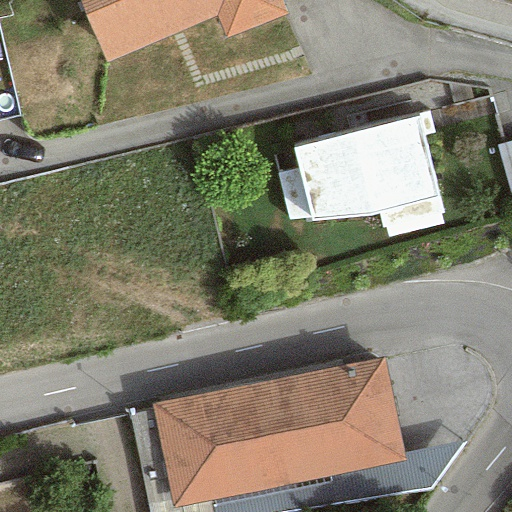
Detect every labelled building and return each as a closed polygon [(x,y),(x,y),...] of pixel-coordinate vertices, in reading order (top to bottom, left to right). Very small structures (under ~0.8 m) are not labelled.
[(224,40),(286,15),(280,0),(78,0),(104,62),(215,17),(224,40)] [(418,117),(292,149),(311,220),(371,217),(377,215),(381,230),(384,228),(387,238),(441,225),(437,214),(442,213),(418,117)] [(511,140),(494,146),(510,198),(511,197),(511,140)] [(150,405),(171,509),(210,501),(403,461),(401,454),(382,358),(150,405)] [(462,442),(401,454),(403,461),(210,501),(211,511),(293,511),(430,489),(462,442)]
